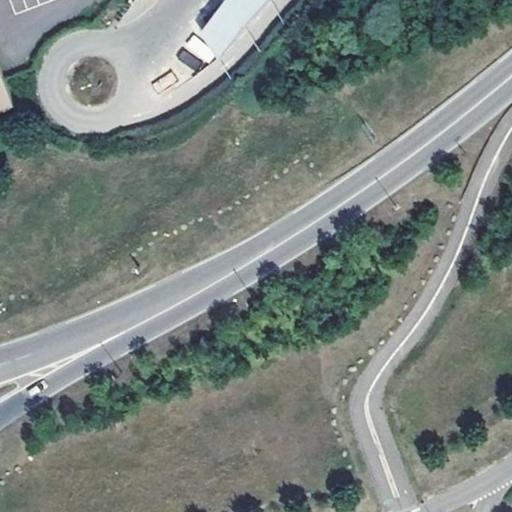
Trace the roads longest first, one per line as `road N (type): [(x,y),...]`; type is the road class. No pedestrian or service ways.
road 1 (primary): [(101,344),(242,269),(400,168),(511,72)]
road 2 (primary): [(0,416),(101,344)]
